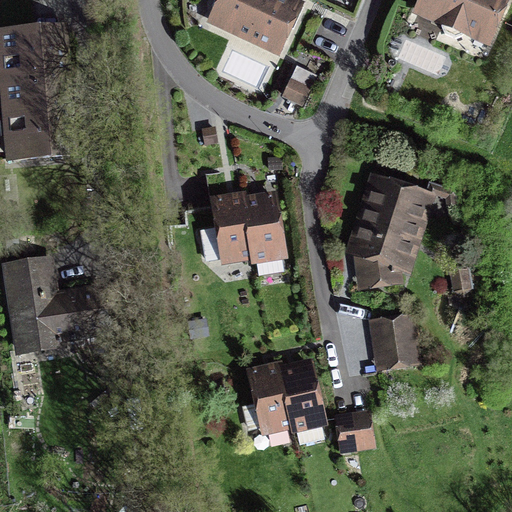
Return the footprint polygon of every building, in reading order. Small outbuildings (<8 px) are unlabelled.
[(0,0),(0,31),(2,57),(9,56),(11,73),(4,73),(8,120),(15,120),(16,136),(9,137),(11,160),(71,155),(60,28),(73,27),(70,0),(0,0)] [(239,32),(277,50),(297,7),(283,0),(223,0),(217,13),(242,25),(239,32)] [(424,0),(419,12),(444,22),(441,27),(444,34),(455,39),(462,36),(465,31),(487,41),(504,0),(424,0)] [(310,88),(292,80),(284,97),(302,105),(310,88)] [(353,251),(359,253),(363,286),(397,281),(395,265),(406,268),(428,199),(375,182),(353,251)] [(209,262),(253,254),(245,203),(244,199),(215,204),(219,228),(204,231),(206,241),(203,244),(205,259),(209,262)] [(274,199),(245,203),(253,254),(254,259),(256,259),(259,276),(280,273),(283,268),(281,254),(283,254),(274,199)] [(44,261),(7,267),(19,345),(107,331),(101,290),(54,297),(53,290),(52,283),(48,284),(44,261)] [(473,289),(469,269),(458,264),(448,273),(452,293),(464,298),(473,289)] [(410,320),(375,325),(381,367),(416,362),(410,320)] [(310,366),(281,373),(293,423),(294,428),(296,427),(300,445),(321,440),(323,435),(320,421),(323,421),(310,366)] [(264,430),(293,423),(281,373),(280,369),(251,375),(258,405),(243,408),(247,427),(253,430),(264,428),(264,430)] [(368,416),(353,418),(357,448),(372,445),(368,416)] [(353,418),(338,420),(342,450),(357,448),(353,418)] [(154,511),(153,503),(131,506),(131,511),(154,511)]
